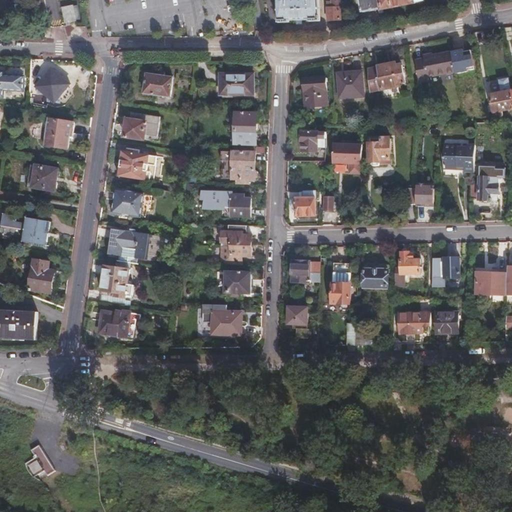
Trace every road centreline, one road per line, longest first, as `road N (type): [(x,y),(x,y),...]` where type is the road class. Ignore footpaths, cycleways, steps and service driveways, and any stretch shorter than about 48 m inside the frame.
road 1 (tertiary): [(393,511),(53,406)]
road 2 (residential): [(109,49),(67,361)]
road 3 (residential): [(270,356),(511,350)]
road 4 (residential): [(511,230),(275,235)]
road 5 (residential): [(67,361),(270,356)]
road 6 (tertiary): [(284,53),(480,20)]
road 7 (residential): [(284,53),(275,235)]
road 8 (tertiary): [(109,49),(284,53)]
road 9 (residential): [(275,235),(270,356)]
